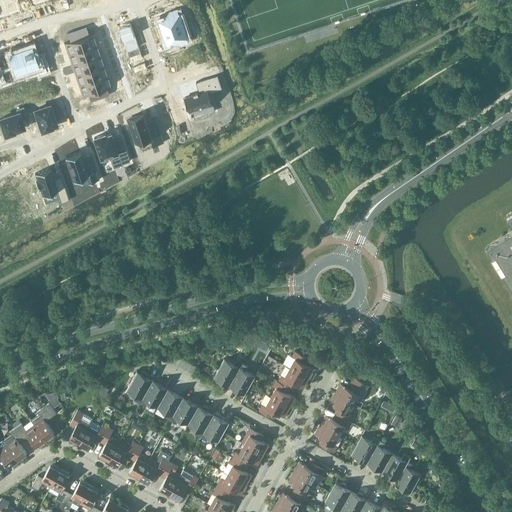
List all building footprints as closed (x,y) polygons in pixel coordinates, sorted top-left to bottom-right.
[(2,0),(8,16),(19,12),(14,0),(2,0)] [(161,22),(159,22),(162,31),(164,31),(164,32),(188,24),(184,13),(180,14),(178,9),(169,12),(171,17),(160,21),(161,22)] [(164,33),(163,34),(166,43),(167,43),(168,44),(178,40),(180,46),(189,43),(187,37),(192,36),(188,24),(164,32),(164,33)] [(86,26),(67,32),(70,40),(79,37),(88,34),(86,26)] [(88,34),(79,37),(83,48),(98,43),(98,42),(94,33),(95,32),(94,32),(88,34)] [(70,40),(64,42),(64,43),(68,53),(67,53),(83,48),(79,37),(70,40)] [(98,43),(83,48),(86,58),(102,53),(101,53),(98,43)] [(31,46),(20,50),(27,70),(28,75),(39,71),(40,73),(46,71),(41,56),(36,58),(31,46)] [(83,48),(67,53),(68,53),(71,63),(71,64),(86,58),(83,48)] [(13,66),(7,68),(12,80),(18,78),(16,74),(27,70),(20,50),(9,54),(13,66)] [(180,60),(175,61),(177,67),(176,67),(179,77),(200,69),(195,55),(192,56),(189,50),(178,54),(180,60)] [(102,53),(86,58),(90,69),(105,63),(101,53),(102,53)] [(86,58),(71,64),(72,64),(75,74),(90,69),(86,58)] [(105,63),(90,69),(94,79),(109,74),(108,74),(105,64),(105,63)] [(90,69),(75,74),(79,84),(78,84),(94,79),(90,69)] [(109,74),(94,79),(97,90),(107,87),(113,85),(112,84),(109,74)] [(200,93),(185,98),(190,113),(203,108),(205,114),(215,111),(213,105),(210,94),(223,89),(218,75),(196,82),(200,93)] [(94,79),(78,84),(78,85),(79,85),(82,94),(82,95),(88,93),(97,90),(94,79)] [(97,90),(88,93),(91,101),(109,95),(108,92),(107,87),(97,90)] [(49,105),(35,110),(42,131),(43,130),(44,131),(44,130),(49,128),(49,129),(50,129),(50,128),(51,128),(51,126),(56,125),(55,120),(61,118),(57,106),(51,108),(49,105)] [(18,113),(0,118),(0,120),(5,135),(6,134),(6,135),(7,135),(7,134),(11,133),(12,133),(11,133),(13,132),(12,131),(23,128),(20,121),(27,119),(23,107),(16,109),(18,113)] [(144,114),(128,119),(131,130),(134,129),(138,141),(136,142),(136,143),(161,134),(156,120),(147,123),(144,114)] [(95,137),(94,137),(95,138),(102,159),(110,156),(114,167),(123,164),(123,163),(130,161),(122,138),(115,141),(112,133),(106,135),(106,134),(106,133),(105,134),(96,137),(95,137)] [(67,155),(65,156),(73,180),(86,175),(88,183),(98,180),(97,180),(96,176),(95,172),(97,171),(92,154),(82,158),(80,151),(73,153),(72,153),(67,155)] [(50,168),(35,173),(37,181),(36,181),(38,189),(40,188),(43,196),(57,191),(61,203),(69,200),(61,176),(53,179),(50,168)] [(19,183),(4,189),(8,201),(6,202),(9,209),(11,209),(12,210),(26,205),(29,214),(37,211),(31,192),(23,195),(19,183)] [(511,212),(507,215),(511,222),(511,230),(487,246),(511,286),(511,212)] [(267,342),(263,349),(267,351),(271,345),(267,342)] [(290,368),(309,378),(314,368),(305,363),(308,358),(295,351),(292,356),(296,358),(290,368)] [(230,386),(243,363),(237,360),(234,364),(224,358),(214,377),(217,379),(216,380),(216,383),(221,385),(223,384),(224,383),(230,386)] [(243,363),(230,386),(245,395),(256,376),(246,370),(249,366),(243,363)] [(278,381),(288,387),(290,388),(293,383),(303,388),(309,378),(290,368),(285,377),(281,376),(278,381)] [(140,403),(153,380),(146,376),(147,374),(146,372),(143,370),(141,371),(140,372),(137,371),(127,390),(137,395),(134,400),(140,403)] [(341,383),(335,393),(354,404),(359,394),(363,396),(369,385),(356,378),(351,389),(341,383)] [(153,380),(140,403),(146,406),(149,402),(158,407),(168,388),(153,380)] [(288,387),(278,381),(276,380),(273,385),(277,387),(271,397),(290,407),(295,397),(286,392),(288,387)] [(171,420),(183,397),(168,388),(158,407),(167,412),(165,417),(171,420)] [(336,414),(339,415),(349,420),(352,415),(349,413),(354,404),(335,393),(330,403),(339,408),(336,414)] [(188,424),(199,405),(183,397),(171,420),(177,423),(179,419),(188,424)] [(284,417),(290,407),(271,397),(266,407),(262,405),(259,410),(272,417),(275,412),(284,417)] [(32,420),(47,441),(54,436),(54,435),(53,433),(54,433),(46,421),(57,413),(50,403),(37,412),(39,414),(32,420)] [(201,437),(214,414),(208,411),(209,409),(208,406),(205,405),(203,406),(202,407),(199,405),(188,424),(197,429),(195,434),(201,437)] [(79,443),(92,420),(93,418),(78,410),(71,422),(76,425),(69,438),(79,443)] [(214,414),(201,437),(207,440),(209,436),(219,442),(229,423),(214,414)] [(351,422),(349,420),(339,415),(336,420),(326,414),(320,424),(339,435),(345,425),(348,427),(350,423),(351,422)] [(397,415),(392,423),(398,426),(402,418),(397,415)] [(47,441),(32,420),(24,425),(22,423),(16,427),(23,438),(28,434),(36,446),(37,445),(38,446),(40,446),(47,441)] [(103,424),(102,426),(92,420),(79,443),(89,449),(96,436),(101,439),(108,427),(103,424)] [(334,445),(339,435),(320,424),(315,434),(325,440),(322,445),(334,452),(337,446),(334,445)] [(23,438),(16,427),(10,432),(12,434),(4,440),(19,461),(26,456),(27,455),(26,453),(27,453),(19,441),(23,438)] [(108,427),(101,439),(106,442),(99,455),(109,460),(120,441),(110,436),(113,430),(108,427)] [(242,442),(245,444),(263,454),(269,445),(259,439),(262,434),(250,427),(242,442)] [(351,454),(367,463),(380,440),(374,437),(372,441),(362,435),(351,454)] [(19,461),(4,440),(0,442),(0,454),(1,454),(9,466),(10,465),(11,466),(12,466),(19,461)] [(367,463),(382,471),(393,453),(384,447),(386,443),(380,440),(367,463)] [(131,444),(127,441),(125,444),(120,441),(109,460),(119,466),(126,453),(132,456),(138,444),(133,441),(131,444)] [(140,477),(150,458),(140,453),(144,447),(138,444),(132,456),(137,459),(130,471),(140,477)] [(239,454),(238,453),(235,458),(245,464),(248,459),(258,464),(263,454),(245,444),(239,454)] [(421,446),(416,450),(421,455),(426,451),(421,446)] [(233,457),(235,458),(238,453),(231,449),(228,454),(233,457)] [(171,456),(162,450),(156,461),(150,458),(140,477),(150,482),(157,470),(162,473),(169,461),(171,456)] [(402,458),(393,453),(382,471),(397,480),(408,461),(411,457),(404,454),(402,458)] [(235,458),(233,457),(230,463),(233,464),(228,474),(247,485),(252,475),(242,469),(245,464),(235,458)] [(175,472),(178,466),(169,461),(162,473),(167,476),(160,488),(170,494),(180,475),(175,472)] [(408,461),(397,480),(395,484),(401,487),(400,489),(400,491),(405,494),(407,493),(408,491),(411,493),(421,474),(412,469),(414,464),(408,461)] [(300,462),(294,472),(313,482),(318,472),(321,474),(325,469),(312,462),(309,467),(300,462)] [(51,486),(62,468),(54,464),(53,464),(52,466),(51,465),(44,478),(38,475),(32,486),(39,489),(43,482),(51,486)] [(62,502),(68,491),(63,489),(70,476),(69,475),(70,474),(69,473),(62,468),(51,486),(60,491),(55,499),(62,502)] [(313,482),(294,472),(288,482),(298,487),(295,492),(308,499),(311,494),(307,492),(313,482)] [(192,477),(188,474),(186,478),(180,475),(170,494),(180,499),(187,487),(192,490),(199,478),(193,474),(192,477)] [(225,479),(222,478),(216,487),(228,494),(231,489),(241,495),(247,485),(228,474),(225,479)] [(70,507),(72,503),(79,507),(81,503),(91,485),(84,481),(82,481),(82,482),(80,482),(73,494),(68,491),(62,502),(70,507)] [(334,511),(339,511),(351,491),(346,488),(347,486),(346,484),(343,482),(341,483),(340,485),(336,482),(325,501),(335,507),(333,511),(334,511)] [(95,511),(98,508),(93,505),(100,493),(98,491),(98,490),(98,489),(91,485),(81,503),(89,507),(86,511),(95,511)] [(228,494),(216,487),(213,493),(216,495),(211,504),(224,511),(231,511),(235,505),(225,499),(228,494)] [(359,511),(367,500),(363,498),(364,496),(363,494),(360,492),(358,493),(357,494),(351,491),(339,511),(359,511)] [(308,499),(295,492),(292,497),(283,492),(277,502),(295,511),(296,511),(301,503),(305,504),(308,499)] [(9,511),(5,510),(10,502),(2,497),(0,500),(0,510),(1,511),(0,511),(9,511)] [(114,511),(121,501),(113,497),(112,498),(111,499),(110,498),(103,511),(98,508),(95,511),(114,511)] [(379,511),(382,508),(381,508),(367,500),(359,511),(379,511)] [(127,511),(129,509),(128,508),(129,507),(128,506),(121,501),(114,511),(127,511)] [(295,511),(277,502),(272,511),(295,511)]
